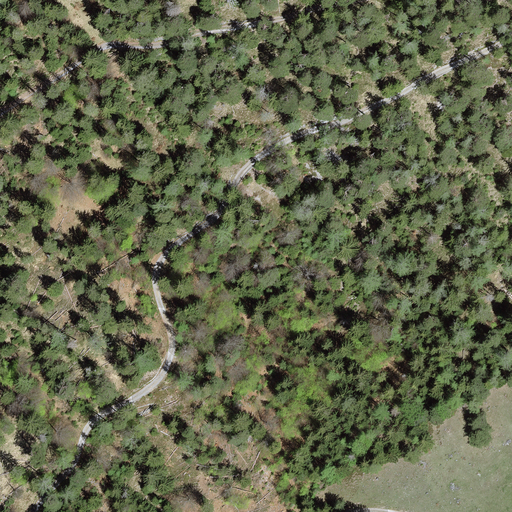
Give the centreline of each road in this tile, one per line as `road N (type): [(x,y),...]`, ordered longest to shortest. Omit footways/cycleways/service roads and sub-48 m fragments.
road 1 (track): [(34,511),(76,463),(92,421),(166,369),(173,349),(157,272),(165,254),(221,211),(233,183),(276,145),(353,116),(511,35)]
road 2 (track): [(357,0),(113,48),(0,112)]
